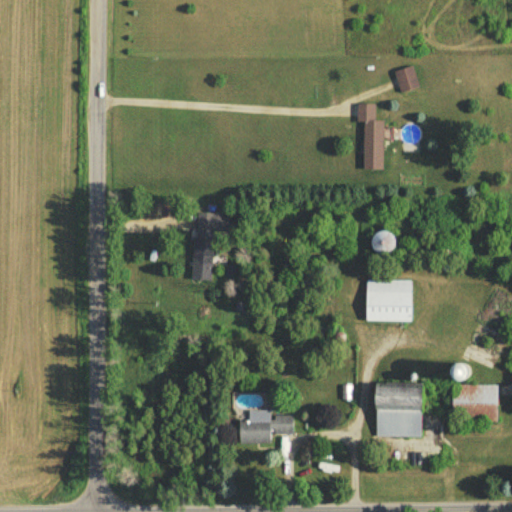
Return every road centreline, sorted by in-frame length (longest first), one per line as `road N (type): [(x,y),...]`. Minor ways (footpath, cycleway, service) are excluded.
road 1 (residential): [(93,511),(94,0)]
road 2 (tertiary): [(294,511),(511,509)]
